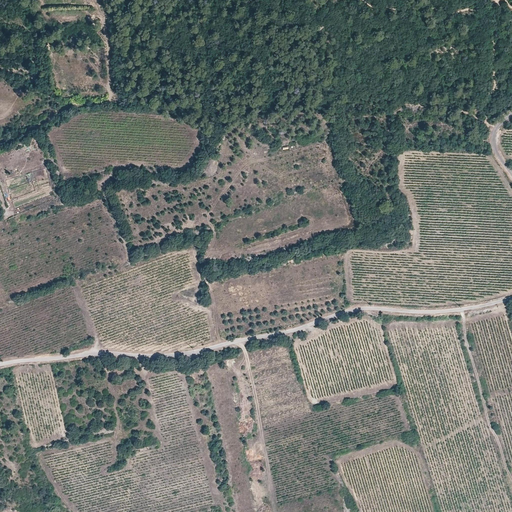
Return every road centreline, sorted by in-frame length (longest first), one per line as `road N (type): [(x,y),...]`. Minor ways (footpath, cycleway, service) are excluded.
road 1 (unclassified): [(511,295),(459,310),(354,307),(292,331),(160,355),(78,354),(0,367)]
road 2 (track): [(459,310),(511,483)]
